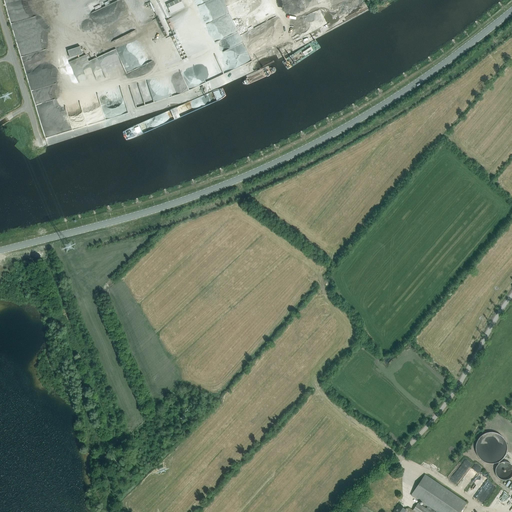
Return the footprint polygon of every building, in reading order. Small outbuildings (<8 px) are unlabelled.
[(122,0),(121,0),(107,7),(110,15),(126,8),(122,0)] [(182,0),(176,0),(167,4),(172,14),(186,7),(182,0)] [(70,58),(82,54),(80,47),(68,51),(70,58)] [(87,55),(71,61),(78,81),(88,78),(86,73),(93,70),(96,79),(105,76),(106,78),(112,76),(111,71),(112,71),(108,61),(113,59),(113,60),(118,59),(119,61),(121,60),(117,50),(89,60),(87,55)] [(475,448),(476,450),(476,452),(477,453),(477,455),(478,457),(479,458),(481,460),(482,461),(484,462),(485,463),(487,463),(489,464),(491,464),(493,464),(494,463),(496,463),(498,462),(500,461),(501,460),(502,459),(504,458),(505,456),(505,455),(506,453),(507,451),(507,449),(507,448),(507,446),(506,444),(506,442),(505,441),(504,439),(503,438),(502,436),(500,435),(499,434),(497,434),(495,433),(494,433),(492,432),(490,432),(488,433),(487,433),(485,434),(483,434),(482,435),(480,437),(479,438),(478,439),(477,441),(476,442),(476,444),(476,446),(475,448)] [(509,479),(511,478),(511,477),(511,475),(511,466),(511,465),(511,464),(510,463),(508,463),(507,462),(506,462),(504,462),(503,462),(501,462),(500,463),(499,463),(498,464),(497,465),(496,466),(495,467),(495,469),(495,470),(495,472),(495,473),(495,474),(496,476),(497,477),(498,478),(499,479),(500,479),(501,480),(503,480),(504,480),(506,480),(507,480),(508,479),(509,479)] [(411,495),(428,506),(426,509),(418,503),(413,511),(410,508),(405,509),(405,510),(398,505),(396,508),(397,508),(394,511),(404,511),(405,511),(404,511),(460,511),(466,503),(425,475),(411,495)]
